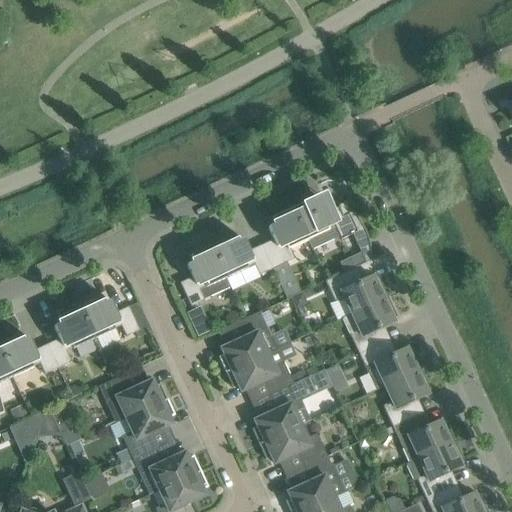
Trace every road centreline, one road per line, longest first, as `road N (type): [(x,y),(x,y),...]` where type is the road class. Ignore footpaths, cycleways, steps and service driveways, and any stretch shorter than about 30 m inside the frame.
road 1 (residential): [(511,482),(353,132),(128,243)]
road 2 (residential): [(251,511),(128,243)]
road 3 (residential): [(511,181),(468,84),(511,64)]
road 4 (residential): [(128,243),(0,302)]
